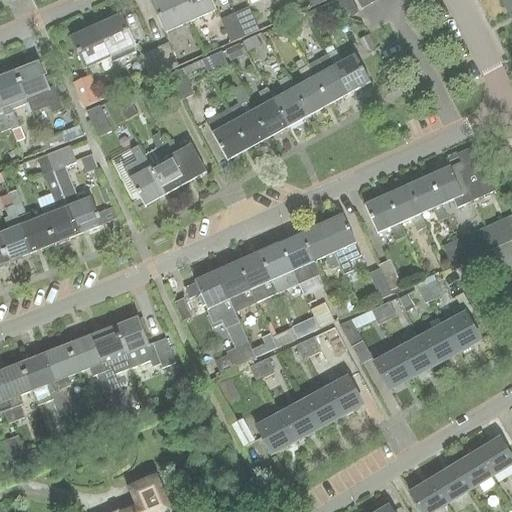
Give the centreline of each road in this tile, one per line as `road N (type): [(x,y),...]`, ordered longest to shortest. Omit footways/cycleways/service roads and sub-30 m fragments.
road 1 (residential): [(0,327),(172,262),(511,107)]
road 2 (residential): [(323,511),(511,395)]
road 3 (residential): [(511,107),(452,0)]
